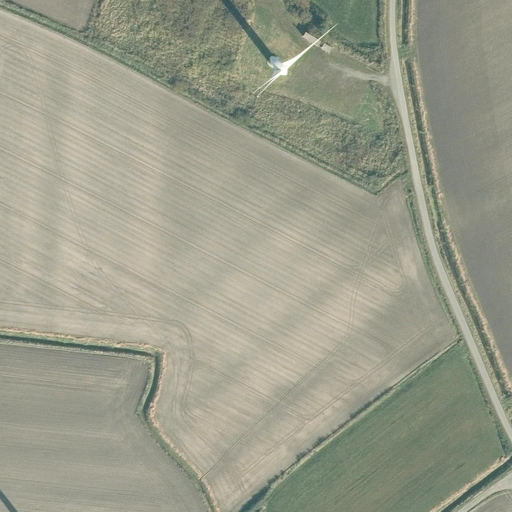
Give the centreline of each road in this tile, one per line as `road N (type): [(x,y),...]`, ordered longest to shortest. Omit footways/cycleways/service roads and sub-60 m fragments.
road 1 (unclassified): [(511,438),(433,244),(389,0)]
road 2 (track): [(266,7),(399,86)]
